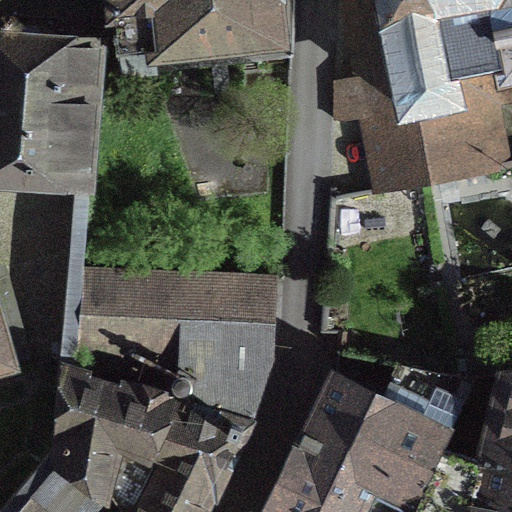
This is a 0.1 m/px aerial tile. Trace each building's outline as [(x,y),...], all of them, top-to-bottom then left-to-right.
[(108,0),(114,54),(152,49),(152,55),(278,42),(272,0),(108,0)] [(511,0),(342,0),(353,62),(356,61),(360,81),(332,86),(335,118),(382,112),(405,109),(415,187),(496,171),(482,77),(511,73),(511,0)] [(0,185),(71,190),(86,190),(98,37),(91,37),(90,38),(81,40),(0,33),(0,185)] [(0,511),(19,511),(61,461),(62,451),(59,450),(64,399),(67,399),(79,270),(86,190),(71,190),(57,354),(48,452),(0,510),(0,511)] [(62,451),(61,461),(19,511),(199,511),(210,491),(210,492),(240,427),(243,423),(254,398),(271,361),(267,361),(271,277),(79,270),(67,399),(64,399),(59,450),(62,451)] [(0,370),(12,367),(0,326),(0,370)] [(480,447),(465,511),(511,511),(511,371),(500,373),(497,378),(480,447)] [(410,511),(448,433),(470,381),(420,380),(407,412),(332,378),(303,438),(266,511),(410,511)] [(465,511),(480,447),(449,434),(448,433),(410,511),(465,511)]
